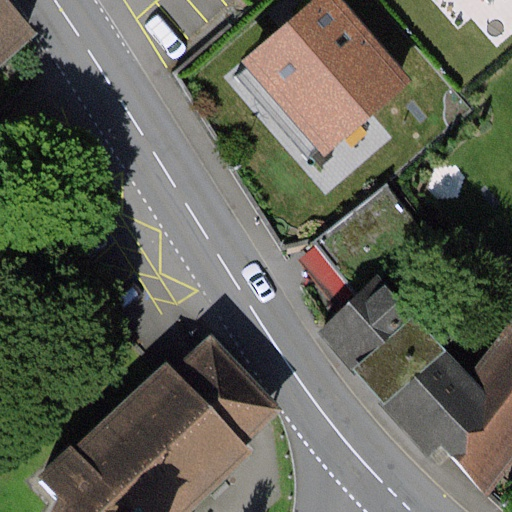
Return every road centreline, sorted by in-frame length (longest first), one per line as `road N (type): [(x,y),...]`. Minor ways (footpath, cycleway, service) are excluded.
road 1 (tertiary): [(405,511),(313,402),(98,67)]
road 2 (residential): [(0,137),(98,67)]
